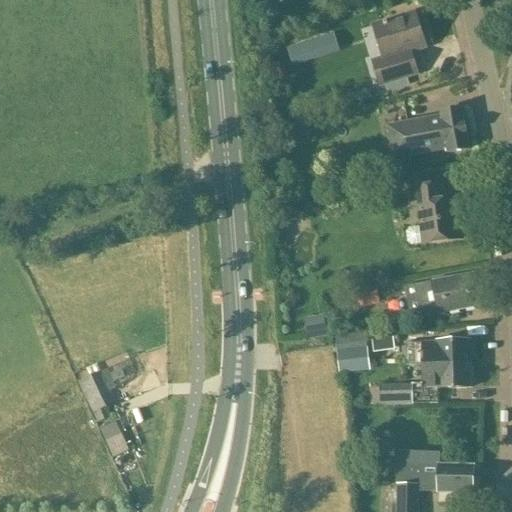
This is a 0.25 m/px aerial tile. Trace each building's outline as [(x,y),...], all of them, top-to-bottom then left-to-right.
[(374,26),(383,57),(371,61),(379,89),(419,77),(412,51),(425,47),(415,13),(374,26)] [(440,112),(441,115),(387,125),(393,161),(447,150),(448,153),(469,150),(466,134),(467,134),(465,123),(464,123),(461,108),(440,112)] [(454,199),(446,200),(443,182),(408,187),(410,207),(418,206),(423,244),(462,238),(459,216),(456,216),(454,199)] [(474,274),(432,282),(432,281),(404,287),(410,319),(438,314),(480,306),(474,274)] [(343,313),(380,305),(377,291),(340,299),(343,313)] [(303,317),(303,338),(323,337),(322,316),(303,317)] [(340,374),(370,371),(366,333),(336,337),(337,345),(340,374)] [(374,350),(392,347),(391,337),(373,340),(374,350)] [(420,343),(420,344),(407,344),(407,366),(421,366),(471,364),(471,355),(473,353),(473,346),(470,344),(470,341),(437,342),(420,343)] [(471,364),(421,366),(422,386),(370,388),(370,406),(380,406),(380,407),(413,406),(439,405),(438,389),(471,388),(471,385),(474,383),(474,375),(471,373),(471,364)] [(116,389),(106,369),(78,382),(98,423),(111,417),(107,408),(116,404),(111,392),(116,389)] [(106,442),(114,459),(129,452),(121,435),(106,442)] [(473,466),(439,466),(439,465),(397,465),(396,505),(392,505),(392,511),(417,511),(419,492),(438,493),(472,493),(473,466)]
